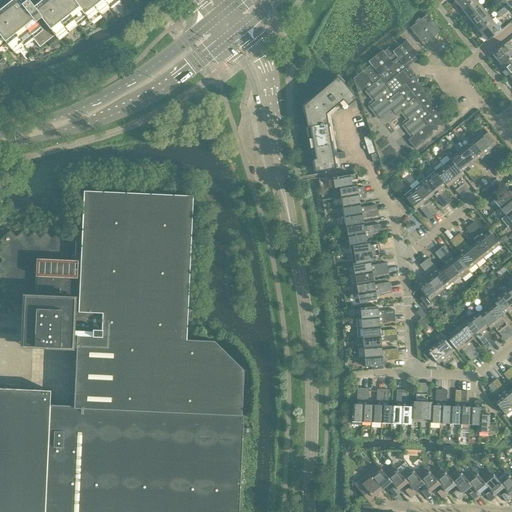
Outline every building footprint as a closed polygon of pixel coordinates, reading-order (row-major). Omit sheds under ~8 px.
[(46,0),(35,9),(27,0),(22,4),(18,0),(17,0),(0,13),(0,46),(5,42),(14,53),(14,52),(32,37),(40,47),(55,35),(59,41),(69,33),(69,32),(86,18),(91,23),(91,22),(91,21),(117,0),(46,0)] [(456,7),(460,12),(475,0),(454,0),(458,6),(456,7)] [(466,16),(470,21),(484,10),(475,0),(460,12),(464,17),(466,16)] [(507,5),(502,10),(505,13),(511,9),(507,5)] [(472,28),(476,33),(492,20),(484,10),(470,21),(474,26),(472,28)] [(505,13),(502,10),(496,14),(499,18),(505,13)] [(492,20),(476,33),(480,38),(482,36),(487,42),(500,31),(495,25),(499,22),(495,18),(492,20)] [(402,23),(356,60),(367,73),(364,74),(373,85),(385,75),(386,77),(399,67),(407,77),(405,79),(411,86),(409,88),(428,111),(430,109),(444,126),(454,118),(452,116),(465,105),(423,53),(425,52),(402,23)] [(495,62),(499,67),(511,56),(511,52),(506,44),(492,55),(497,61),(495,62)] [(505,71),(509,76),(511,73),(511,56),(499,67),(503,72),(505,71)] [(305,117),(315,173),(340,168),(338,159),(344,158),(343,152),(337,153),(330,116),(341,107),(343,110),(357,99),(343,83),(344,82),(338,75),(332,80),(333,81),(312,99),(311,98),(301,106),(303,117),(305,117)] [(471,139),(472,141),(473,141),(494,167),(498,164),(488,151),(496,145),(484,129),(471,139)] [(472,141),(465,147),(476,161),(480,158),(490,171),(494,167),(473,141),(472,141)] [(465,147),(457,153),(478,180),(483,176),(473,164),(476,161),(465,147)] [(449,159),(450,160),(461,173),(464,170),(474,183),(478,180),(457,153),(449,159)] [(450,160),(442,166),(459,187),(464,184),(459,178),(463,175),(461,173),(450,160)] [(442,166),(435,172),(446,185),(445,186),(447,188),(451,185),(455,190),(459,187),(442,166)] [(435,171),(427,178),(448,204),(452,201),(442,188),(445,186),(446,185),(435,172),(435,171)] [(332,189),(339,188),(339,187),(352,185),(351,181),(358,180),(357,174),(330,179),(332,189)] [(427,178),(419,184),(430,198),(434,195),(444,207),(448,204),(427,178)] [(339,188),(340,197),(365,193),(364,187),(357,189),(356,184),(352,185),(339,187),(339,188)] [(419,184),(411,190),(433,216),(437,213),(427,200),(430,198),(419,184)] [(493,200),(499,208),(511,197),(511,190),(510,193),(507,189),(493,200)] [(433,216),(411,190),(404,196),(415,210),(418,207),(428,220),(433,216)] [(0,388),(0,511),(238,511),(242,434),(249,434),(249,428),(242,428),(243,415),(241,415),(243,371),(214,342),(186,341),(187,320),(192,320),(193,311),(187,311),(191,230),(196,230),(197,221),(192,221),(193,197),(84,192),(82,240),(75,239),(64,239),(58,233),(52,238),(46,232),(40,238),(34,231),(28,237),(22,231),(16,237),(10,230),(0,239),(0,245),(3,248),(0,251),(0,257),(2,260),(0,262),(0,270),(2,272),(0,274),(0,283),(19,304),(24,304),(22,346),(71,348),(72,337),(77,337),(74,406),(50,405),(50,391),(0,388)] [(340,197),(342,207),(360,204),(359,199),(366,198),(365,193),(340,197)] [(511,197),(499,208),(505,216),(511,210),(511,197)] [(342,207),(344,216),(377,211),(376,205),(360,208),(360,204),(342,207)] [(344,216),(345,226),(363,223),(362,219),(378,216),(377,211),(344,216)] [(474,222),(470,225),(491,252),(498,245),(487,232),(484,234),(474,222)] [(345,226),(347,236),(381,230),(380,224),(364,227),(363,223),(345,226)] [(475,241),(472,244),(483,258),(491,252),(470,225),(465,229),(475,241)] [(349,246),(350,246),(349,245),(366,242),(366,238),(381,235),(381,230),(347,236),(349,246)] [(459,234),(454,238),(475,264),(483,258),(472,244),(469,247),(459,234)] [(460,254),(457,256),(468,270),(475,264),(454,238),(450,241),(460,254)] [(350,246),(351,255),(378,250),(377,245),(370,246),(369,241),(366,242),(349,245),(350,246)] [(443,246),(439,250),(460,276),(462,279),(470,272),(468,270),(457,256),(453,259),(443,246)] [(351,255),(353,264),(353,265),(370,262),(373,261),(372,257),(379,256),(378,250),(351,255)] [(445,266),(441,268),(452,282),(460,276),(439,250),(435,253),(445,266)] [(428,259),(424,262),(445,288),(452,282),(441,268),(438,271),(428,259)] [(352,264),(354,274),(387,268),(386,263),(371,266),(370,262),(353,265),(353,264),(352,264)] [(429,278),(426,281),(437,295),(445,288),(424,262),(419,265),(429,278)] [(354,274),(350,275),(352,285),(356,284),(373,281),(372,277),(388,274),(387,268),(354,274)] [(437,295),(426,281),(423,283),(418,278),(414,281),(424,294),(419,297),(428,308),(433,304),(430,300),(437,295)] [(356,284),(357,294),(391,288),(390,282),(374,285),(373,281),(356,284)] [(391,288),(357,294),(359,304),(377,300),(376,296),(392,293),(391,288)] [(511,294),(508,289),(500,295),(511,309),(511,294)] [(492,301),(493,301),(504,315),(507,312),(511,318),(511,309),(500,295),(492,301)] [(492,301),(485,307),(502,329),(506,325),(502,320),(506,317),(504,315),(493,301),(492,301)] [(360,309),(361,319),(394,316),(394,310),(378,311),(378,307),(360,309)] [(485,307),(478,313),(477,313),(488,327),(490,330),(493,327),(498,332),(502,329),(485,307)] [(416,312),(421,319),(423,321),(427,317),(421,309),(416,312)] [(477,313),(469,319),(491,346),(495,342),(485,330),(488,327),(477,313),(478,313),(477,313)] [(356,319),(357,329),(379,327),(379,322),(395,321),(394,316),(361,319),(356,319)] [(421,319),(417,322),(424,331),(428,327),(423,321),(421,319)] [(469,319),(462,325),(473,339),(476,337),(486,349),(491,346),(469,319)] [(462,325),(454,331),(475,358),(480,354),(470,342),(473,339),(462,325)] [(358,338),(362,338),(396,335),(396,330),(380,331),(379,327),(357,329),(358,338)] [(475,358),(454,331),(446,338),(457,352),(461,349),(471,361),(475,358)] [(362,338),(363,348),(381,346),(381,342),(397,341),(396,335),(362,338)] [(442,338),(434,344),(450,363),(454,360),(450,354),(453,352),(442,338)] [(450,363),(434,344),(422,354),(428,362),(433,358),(438,364),(441,361),(446,367),(450,363)] [(363,348),(364,358),(398,355),(397,349),(381,350),(381,346),(363,348)] [(398,355),(364,358),(365,368),(383,366),(382,362),(398,360),(398,355)] [(511,385),(511,387),(510,389),(511,392),(511,376),(507,371),(503,374),(511,385)] [(496,379),(492,383),(511,407),(511,392),(510,389),(506,392),(496,379)] [(511,409),(511,407),(492,383),(488,386),(498,399),(494,402),(505,415),(511,409)] [(351,422),(361,422),(363,389),(357,388),(357,404),(352,404),(351,422)] [(361,422),(371,423),(372,405),(368,405),(368,389),(363,389),(361,422)] [(371,423),(381,423),(382,389),(377,389),(376,405),(372,405),(371,423)] [(381,423),(391,424),(391,406),(387,406),(388,390),(382,389),(381,423)] [(391,424),(400,424),(402,390),(396,390),(396,406),(391,406),(391,424)] [(410,425),(411,422),(410,422),(411,407),(407,407),(407,391),(402,390),(400,424),(410,425)] [(430,423),(440,424),(441,390),(436,390),(435,406),(431,405),(430,423)] [(440,424),(449,424),(450,406),(446,406),(447,390),(441,390),(440,424)] [(449,424),(459,425),(461,391),(455,391),(455,407),(450,406),(449,424)] [(459,425),(459,429),(460,429),(468,430),(468,429),(469,429),(469,425),(470,407),(468,407),(468,404),(466,402),(466,391),(461,391),(459,425)] [(411,422),(420,422),(421,395),(416,395),(415,402),(411,401),(411,407),(410,422),(411,422)] [(420,422),(430,423),(431,405),(431,402),(426,402),(427,395),(421,395),(420,422)] [(469,425),(478,426),(479,426),(479,408),(480,408),(480,401),(474,401),(474,407),(470,407),(469,425)] [(479,426),(478,426),(478,433),(495,433),(495,423),(489,423),(489,415),(485,415),(485,408),(480,408),(479,408),(479,426)] [(400,493),(398,490),(397,490),(384,473),(375,462),(374,463),(376,466),(368,472),(381,490),(386,486),(394,497),(400,493)] [(416,494),(414,491),(413,491),(400,474),(391,462),(390,464),(392,467),(384,473),(397,490),(398,490),(402,487),(410,498),(416,494)] [(432,495),(430,492),(429,492),(416,475),(407,463),(406,464),(408,467),(400,474),(413,491),(414,491),(418,488),(426,499),(432,495)] [(448,495),(446,493),(432,476),(432,475),(423,464),(422,465),(424,468),(416,475),(429,492),(430,492),(434,489),(442,500),(448,495)] [(464,496),(462,493),(462,494),(448,476),(439,465),(438,466),(440,469),(432,475),(432,476),(446,493),(450,489),(458,500),(464,496)] [(480,497),(478,494),(464,477),(455,466),(454,467),(456,470),(448,476),(462,494),(462,493),(466,490),(474,501),(480,497)] [(496,498),(494,495),(480,478),(471,466),(470,467),(472,470),(464,477),(478,494),(482,491),(491,502),(496,498)] [(511,498),(510,496),(496,479),(496,478),(487,467),(486,468),(488,471),(480,478),(494,495),(498,492),(506,503),(511,498)] [(511,479),(503,468),(502,469),(504,472),(496,478),(496,479),(510,496),(511,494),(511,479)] [(377,493),(381,490),(368,472),(365,469),(364,470),(367,473),(354,484),(351,481),(369,503),(379,495),(377,493)]
